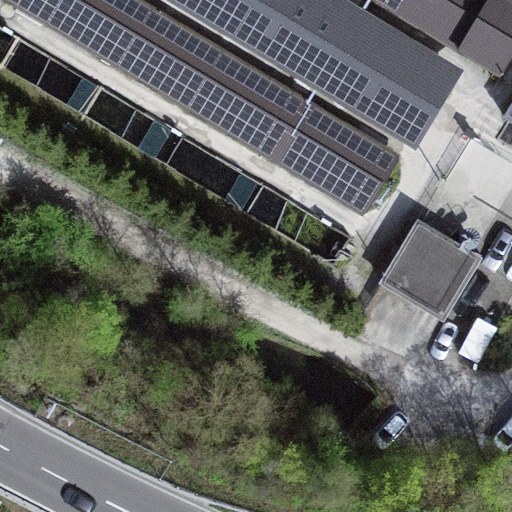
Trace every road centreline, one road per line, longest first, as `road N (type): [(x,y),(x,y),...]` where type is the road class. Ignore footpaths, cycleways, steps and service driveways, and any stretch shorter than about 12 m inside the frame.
road 1 (residential): [(453,395),(287,322),(0,162)]
road 2 (motorway): [(106,502),(0,445)]
